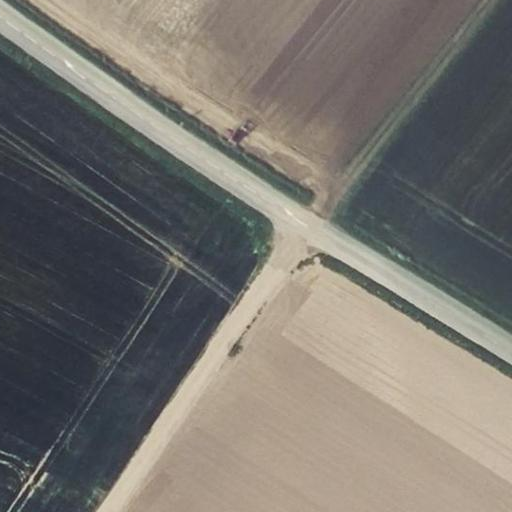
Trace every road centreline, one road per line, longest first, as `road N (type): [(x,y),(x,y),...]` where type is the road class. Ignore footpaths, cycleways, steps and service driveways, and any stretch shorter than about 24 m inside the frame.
road 1 (track): [(105,511),(231,333),(488,0)]
road 2 (tertiary): [(0,17),(220,170),(511,351)]
